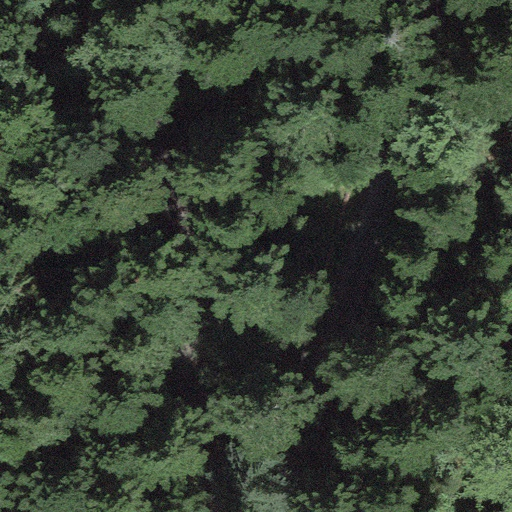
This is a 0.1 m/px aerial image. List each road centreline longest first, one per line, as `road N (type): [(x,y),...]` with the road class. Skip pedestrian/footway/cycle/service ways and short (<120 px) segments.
road 1 (track): [(439,0),(282,511)]
road 2 (track): [(180,511),(165,454),(167,0)]
